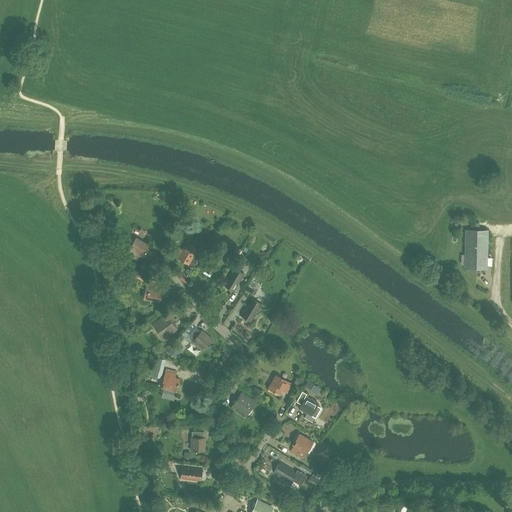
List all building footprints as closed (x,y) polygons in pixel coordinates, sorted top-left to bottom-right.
[(488,230),(465,230),(464,269),(487,269),(488,230)] [(143,257),(149,245),(138,239),(131,250),(129,249),(126,254),(135,259),(138,254),(143,257)] [(179,248),(175,254),(189,262),(187,266),(193,269),(202,253),(186,244),(182,250),(179,248)] [(214,275),(223,258),(212,251),(202,269),(214,275)] [(234,292),(244,275),(233,268),(222,285),(234,292)] [(144,275),(132,273),(130,279),(143,281),(144,275)] [(159,302),(163,283),(147,280),(144,299),(159,302)] [(251,322),(262,305),(250,298),(240,315),(251,322)] [(166,315),(155,323),(165,337),(176,329),(166,315)] [(204,351),(213,340),(206,334),(204,336),(200,333),(201,332),(196,327),(190,335),(194,339),(192,341),(204,351)] [(176,392),(180,379),(174,378),(176,372),(166,369),(161,388),(176,392)] [(287,393),(292,384),(287,381),(286,383),(274,377),(268,388),(280,395),(282,390),(287,393)] [(317,405),(318,403),(307,397),(308,394),(302,391),(297,400),(302,403),(299,409),(316,418),(322,408),(317,405)] [(233,405),(245,413),(249,406),(251,408),(255,401),(241,392),(233,405)] [(205,451),(205,438),(203,438),(204,432),(192,432),(192,438),(191,438),(191,450),(205,451)] [(303,459),(313,441),(299,433),(292,445),(294,446),(291,452),(303,459)] [(163,458),(163,468),(174,467),(174,458),(163,458)] [(290,483),(297,472),(280,461),(273,473),(290,483)] [(200,482),(202,469),(182,467),(181,480),(200,482)] [(318,479),(312,475),(307,484),(314,488),(318,479)] [(269,511),(272,508),(258,501),(252,511),(243,511),(242,511),(269,511)]
